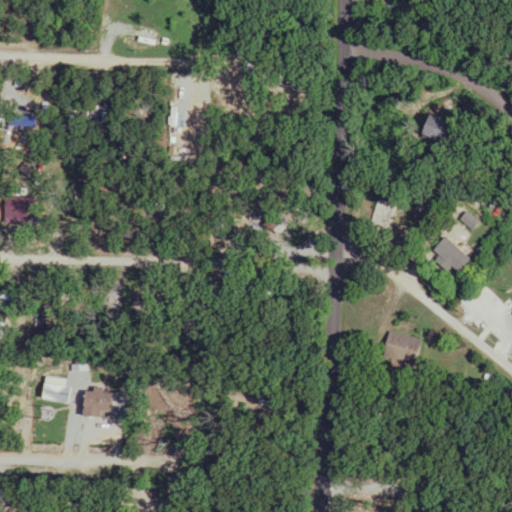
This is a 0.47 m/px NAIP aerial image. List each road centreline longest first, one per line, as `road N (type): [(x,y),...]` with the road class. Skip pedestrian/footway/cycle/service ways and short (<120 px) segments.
road 1 (residential): [(320,511),(342,205),(346,0)]
road 2 (residential): [(511,372),(340,240)]
road 3 (residential): [(206,250),(0,252)]
road 4 (residential): [(179,44),(0,44)]
road 5 (residential): [(511,112),(483,88),(346,51)]
road 6 (residential): [(169,472),(0,463)]
